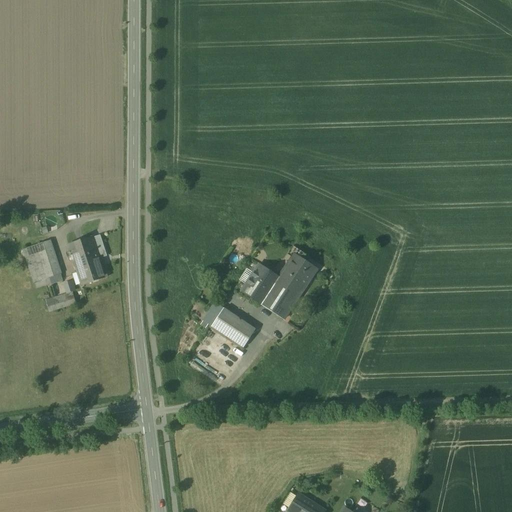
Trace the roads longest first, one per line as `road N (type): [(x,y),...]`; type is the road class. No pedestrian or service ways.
road 1 (secondary): [(133,0),(133,283),(146,408)]
road 2 (track): [(188,408),(511,401)]
road 3 (tertiary): [(0,429),(146,408)]
